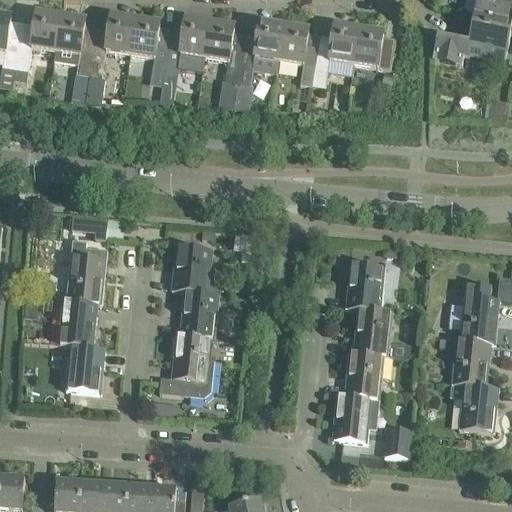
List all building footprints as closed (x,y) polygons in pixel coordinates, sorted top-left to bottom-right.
[(511,0),(478,0),(474,20),(511,27),(511,0)] [(31,52),(55,56),(61,20),(37,16),(32,48),(20,46),(15,75),(27,77),(31,52)] [(0,19),(0,68),(3,69),(3,71),(3,73),(15,75),(20,46),(7,44),(11,25),(11,21),(0,19)] [(106,52),(94,50),(92,62),(90,82),(101,84),(106,55),(130,59),(136,23),(111,19),(106,52)] [(55,56),(54,66),(78,70),(76,80),(78,80),(90,82),(92,62),(94,50),(82,48),(85,28),(86,24),(61,20),(55,56)] [(511,32),(511,27),(474,20),(469,43),(438,37),(433,63),(461,69),(463,60),(492,66),(494,56),(506,59),(511,32)] [(160,27),(136,23),(130,59),(155,63),(151,84),(163,86),(164,81),(166,65),(168,53),(156,51),(160,27)] [(166,65),(164,81),(177,83),(179,73),(202,76),(204,63),(210,27),(186,23),(184,35),(180,55),(168,53),(166,65)] [(241,68),(238,89),(250,91),(253,73),(277,77),(279,66),(284,30),(260,26),(258,39),(255,58),(243,56),(241,68)] [(226,87),(237,89),(243,56),(231,54),(234,30),(210,27),(204,63),(229,66),(226,87)] [(353,69),(359,33),(334,29),(330,59),(318,57),(315,71),(312,91),(325,93),(329,65),(353,69)] [(284,30),(279,66),(304,70),(300,90),(312,91),(315,71),(318,57),(317,57),(317,59),(305,57),(309,34),(284,30)] [(383,37),(359,33),(353,69),(390,74),(395,43),(394,43),(391,62),(380,60),(383,37)] [(384,76),(381,89),(390,92),(394,79),(384,76)] [(95,237),(95,243),(105,245),(105,242),(106,235),(107,225),(107,224),(97,223),(95,237)] [(202,232),(201,243),(214,244),(215,233),(202,232)] [(251,264),(253,239),(243,238),(241,255),(243,255),(242,263),(251,264)] [(67,305),(98,309),(98,310),(102,310),(106,265),(107,254),(86,252),(86,247),(72,246),(71,261),(67,305)] [(383,250),(382,261),(397,262),(398,252),(383,250)] [(172,296),(184,297),(184,296),(208,299),(208,298),(220,300),(220,291),(208,290),(212,254),(176,251),(172,296)] [(381,317),(381,316),(385,272),(349,268),(345,313),(357,314),(381,317)] [(466,289),(462,321),(460,345),(492,348),(492,349),(495,349),(500,305),(491,304),(492,292),(466,289)] [(184,296),(184,297),(179,339),(179,340),(211,344),(215,345),(220,300),(208,298),(208,299),(184,296)] [(58,349),(70,351),(70,350),(94,352),(98,310),(98,309),(67,305),(62,304),(58,349)] [(357,314),(352,357),(352,358),(384,361),(384,362),(388,363),(392,318),(381,316),(381,317),(357,314)] [(23,337),(23,347),(32,347),(32,337),(23,337)] [(209,366),(211,344),(179,340),(179,339),(175,339),(171,384),(161,383),(159,399),(204,403),(211,398),(214,367),(209,366)] [(487,392),(492,349),(492,348),(460,345),(440,342),(438,352),(455,354),(450,391),(462,393),(463,393),(463,391),(487,393),(487,392)] [(70,350),(70,351),(65,395),(101,398),(105,353),(94,352),(70,350)] [(379,406),(384,362),(384,361),(352,358),(352,357),(349,357),(344,400),(344,402),(372,404),(372,405),(379,406)] [(499,393),(487,392),(487,393),(463,391),(463,393),(462,393),(459,434),(494,438),(499,393)] [(370,428),(372,405),(372,404),(344,402),(344,400),(336,400),(332,445),(367,448),(370,428)] [(410,464),(412,445),(413,435),(387,433),(384,461),(410,464)] [(22,511),(25,483),(1,482),(0,493),(0,511),(22,511)] [(78,511),(80,487),(57,486),(54,511),(78,511)] [(80,487),(78,511),(102,511),(104,489),(80,487)] [(104,489),(102,511),(126,511),(128,490),(104,489)] [(150,511),(152,492),(128,490),(126,511),(150,511)] [(150,511),(184,511),(185,506),(185,496),(176,495),(176,494),(152,492),(150,511)] [(190,511),(201,511),(203,497),(192,496),(190,511)]
